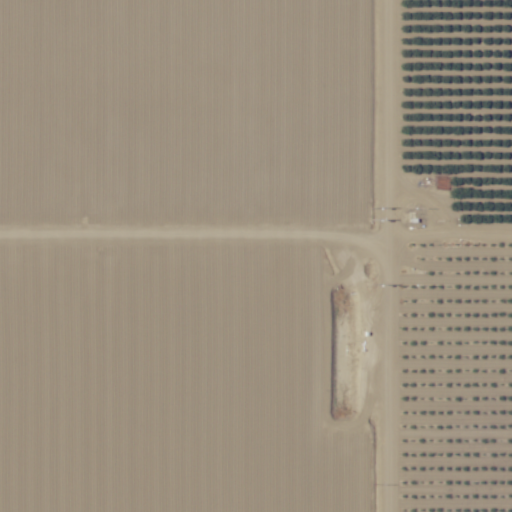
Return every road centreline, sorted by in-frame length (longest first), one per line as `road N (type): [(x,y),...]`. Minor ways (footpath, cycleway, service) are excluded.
road 1 (residential): [(379,511),(381,0)]
road 2 (residential): [(511,234),(0,236)]
